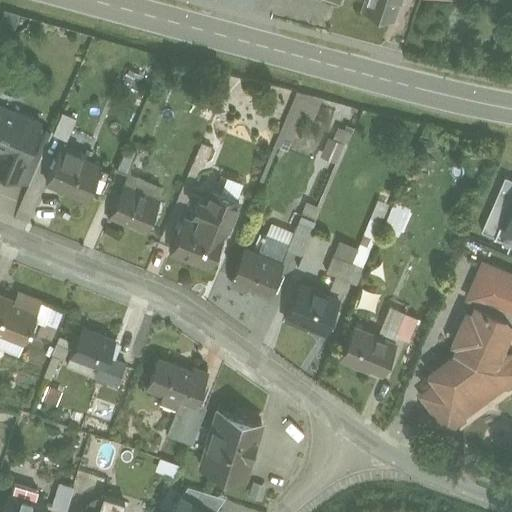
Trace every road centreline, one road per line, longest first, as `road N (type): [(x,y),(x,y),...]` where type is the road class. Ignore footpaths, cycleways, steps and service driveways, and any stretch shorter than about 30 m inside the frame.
road 1 (secondary): [(511,109),(84,0)]
road 2 (residential): [(348,442),(194,312),(147,285),(0,230)]
road 3 (residential): [(511,504),(348,442)]
